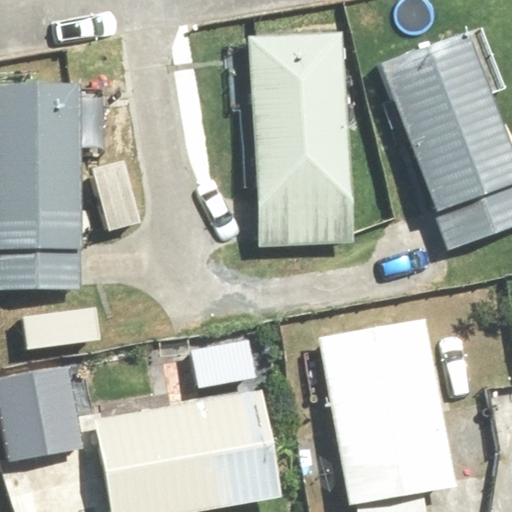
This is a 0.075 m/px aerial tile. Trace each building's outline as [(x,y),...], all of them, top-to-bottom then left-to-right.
[(344,32),(247,37),(259,251),(356,246),(344,32)] [(511,130),(484,35),(387,63),(445,259),(511,239),(511,130)] [(0,288),(73,290),(77,94),(0,92),(0,288)] [(417,319),(314,338),(346,508),(449,489),(417,319)] [(259,394),(90,420),(104,511),(263,511),(278,510),(259,394)]
